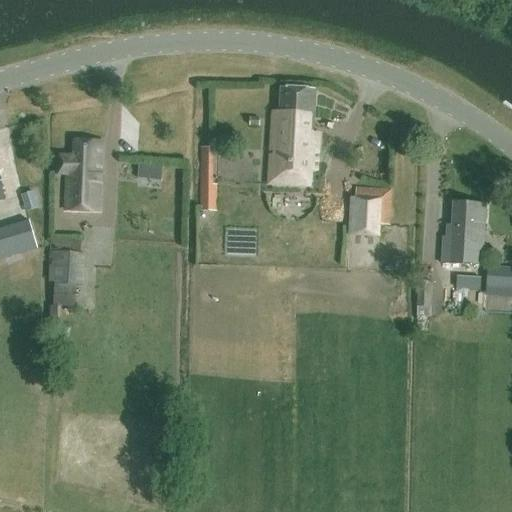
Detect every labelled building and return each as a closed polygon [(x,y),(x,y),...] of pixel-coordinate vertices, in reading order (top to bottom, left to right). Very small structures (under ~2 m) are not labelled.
[(312,135),(315,92),(281,90),(279,113),(273,112),(267,186),(308,189),(310,173),(315,174),(318,135),(312,135)] [(56,158),(55,177),(68,178),(66,213),(100,215),(102,166),(100,166),(101,145),(75,144),(75,159),(56,158)] [(211,147),(202,147),(201,211),(210,211),(211,147)] [(349,199),(348,236),(380,238),(382,200),(349,199)] [(486,206),(454,205),(452,240),(444,240),(443,266),(483,268),(486,206)] [(29,214),(0,213),(0,238),(29,239),(29,214)] [(56,254),(54,285),(82,286),(84,255),(56,254)] [(511,289),(511,270),(488,269),(486,289),(511,289)] [(457,278),(456,288),(480,289),(481,279),(457,278)] [(417,308),(418,308),(431,309),(432,283),(418,284),(417,308)] [(430,317),(431,309),(418,308),(417,316),(430,317)]
